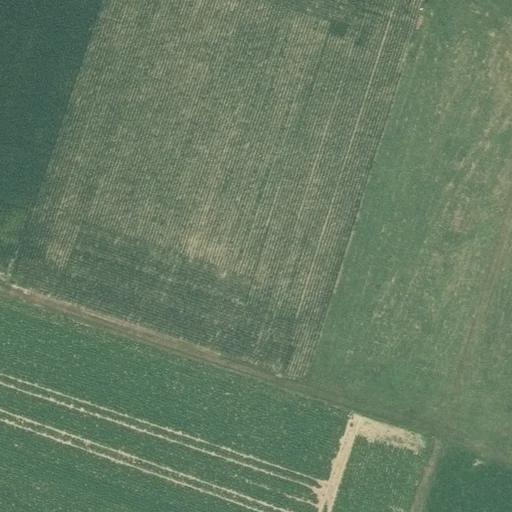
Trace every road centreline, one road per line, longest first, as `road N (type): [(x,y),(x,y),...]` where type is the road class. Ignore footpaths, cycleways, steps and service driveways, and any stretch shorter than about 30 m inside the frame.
road 1 (track): [(511,465),(0,287)]
road 2 (track): [(413,511),(511,197)]
